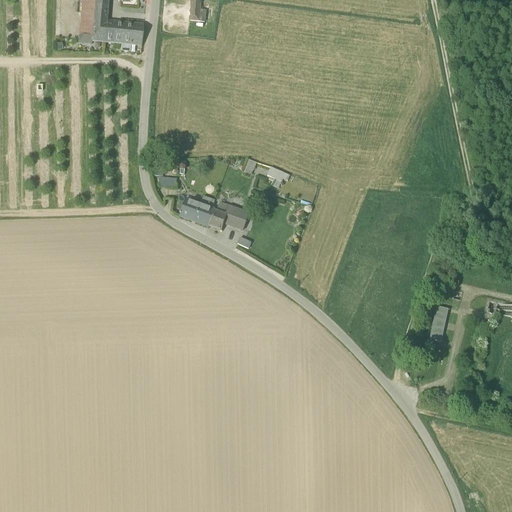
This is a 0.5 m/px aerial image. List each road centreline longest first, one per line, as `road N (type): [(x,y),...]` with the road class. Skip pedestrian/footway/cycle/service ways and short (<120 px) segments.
road 1 (track): [(432,0),(472,203),(444,217),(390,388)]
road 2 (residential): [(156,0),(144,123),(152,199),(169,219),(285,290)]
road 3 (unclassified): [(285,290),(390,388),(461,511)]
road 4 (track): [(149,58),(0,60)]
